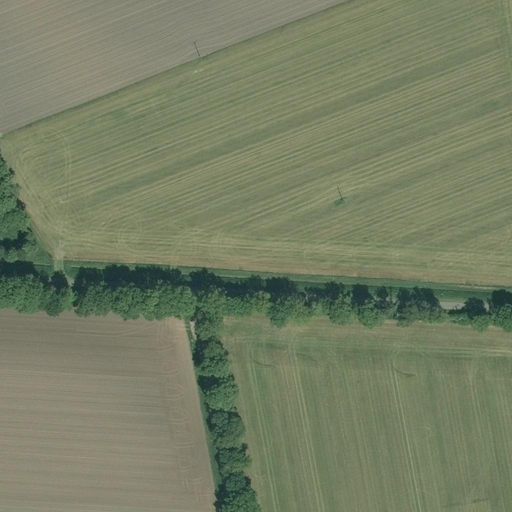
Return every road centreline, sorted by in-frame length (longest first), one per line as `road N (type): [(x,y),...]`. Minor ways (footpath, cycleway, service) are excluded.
road 1 (unclassified): [(511,312),(196,295)]
road 2 (unclassified): [(238,511),(196,295)]
road 3 (unclassified): [(196,295),(0,283)]
